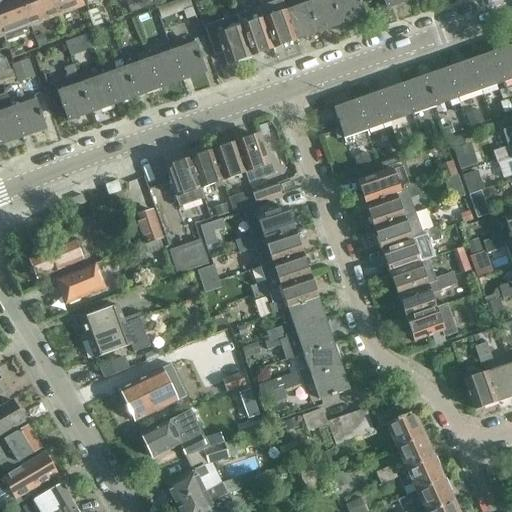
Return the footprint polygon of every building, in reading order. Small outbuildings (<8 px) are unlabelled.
[(58,15),(52,0),(0,0),(0,29),(2,36),(58,15)] [(81,6),(79,0),(52,0),(58,15),(81,6)] [(140,9),(136,0),(128,0),(126,1),(130,13),(140,9)] [(150,5),(148,0),(136,0),(140,9),(150,5)] [(341,24),(332,0),(319,0),(308,4),(318,32),(341,24)] [(364,16),(359,1),(358,0),(332,0),(341,24),(364,16)] [(408,0),(382,0),(386,8),(408,0)] [(318,32),(308,4),(286,12),(295,40),(318,32)] [(103,24),(97,9),(89,12),(94,27),(103,24)] [(94,27),(89,12),(81,15),(86,30),(94,27)] [(295,40),(286,12),(263,20),(273,48),(295,40)] [(273,48),(263,20),(250,25),(247,17),(237,21),(240,28),(250,56),(273,48)] [(250,56),(240,28),(229,32),(227,27),(207,34),(213,51),(221,48),(227,64),(250,56)] [(205,72),(192,35),(184,38),(187,47),(172,52),(182,80),(205,72)] [(182,80),(172,52),(171,53),(167,41),(154,46),(158,57),(149,60),(159,88),(182,80)] [(511,80),(511,48),(494,55),(504,83),(511,80)] [(159,88),(149,60),(148,61),(146,53),(137,56),(139,64),(126,68),(136,96),(159,88)] [(504,83),(494,55),(471,63),(481,91),(504,83)] [(19,79),(35,74),(30,58),(13,64),(19,79)] [(481,91),(471,63),(449,71),(458,99),(481,91)] [(136,96),(126,68),(126,69),(124,64),(115,67),(117,72),(104,77),(114,104),(136,96)] [(78,80),(73,65),(65,68),(70,83),(78,80)] [(458,99),(449,71),(426,79),(436,107),(458,99)] [(114,104),(104,77),(81,85),(91,112),(114,104)] [(436,107),(426,79),(403,86),(413,115),(436,107)] [(91,112),(81,85),(57,93),(67,121),(91,112)] [(413,115),(403,86),(380,94),(390,123),(413,115)] [(390,123),(380,94),(358,102),(368,131),(390,123)] [(45,129),(36,101),(34,95),(23,99),(25,104),(12,109),(22,137),(45,129)] [(368,131),(358,102),(334,111),(344,139),(368,131)] [(0,144),(22,137),(12,109),(11,109),(9,104),(1,107),(3,112),(0,113),(0,144)] [(269,165),(259,137),(236,145),(246,173),(259,168),(262,177),(272,174),(269,165)] [(461,167),(479,162),(472,140),(455,145),(461,167)] [(246,173),(236,145),(213,153),(223,181),(246,173)] [(511,158),(511,152),(510,146),(502,148),(506,161),(511,158)] [(447,155),(444,147),(432,151),(434,159),(447,155)] [(506,161),(502,148),(493,151),(498,163),(506,161)] [(223,181),(213,153),(190,161),(200,189),(214,184),(216,189),(224,186),(222,181),(223,181)] [(405,188),(395,159),(367,169),(370,178),(358,182),(367,205),(395,195),(394,195),(405,191),(403,188),(405,188)] [(200,189),(190,161),(167,169),(177,197),(200,189)] [(457,175),(452,162),(438,166),(443,180),(457,175)] [(464,196),(457,176),(445,180),(452,200),(464,196)] [(121,191),(117,181),(105,185),(108,196),(121,191)] [(478,193),(474,181),(465,184),(469,196),(478,193)] [(424,194),(422,187),(420,182),(412,185),(416,197),(424,194)] [(281,195),(277,184),(252,193),(256,204),(281,195)] [(412,185),(405,188),(403,188),(405,191),(408,200),(416,197),(412,185)] [(432,191),(429,185),(422,187),(424,194),(432,191)] [(403,218),(397,204),(408,200),(405,191),(394,195),(395,195),(367,205),(375,228),(403,218)] [(154,206),(152,198),(144,200),(147,208),(154,206)] [(293,231),(285,207),(257,217),(265,241),(293,231)] [(162,239),(152,211),(136,217),(145,244),(162,239)] [(511,214),(505,217),(510,232),(499,235),(499,236),(503,245),(511,241),(511,214)] [(411,240),(406,227),(411,225),(408,216),(403,218),(375,228),(383,250),(411,240)] [(440,240),(437,231),(436,228),(428,230),(432,242),(440,240)] [(432,242),(428,230),(420,233),(424,245),(432,242)] [(300,254),(293,231),(265,241),(272,263),(300,254)] [(255,248),(251,236),(243,239),(247,251),(255,248)] [(504,248),(503,245),(499,236),(491,239),(496,251),(504,248)] [(247,251),(243,239),(235,241),(239,253),(247,251)] [(496,251),(491,239),(483,242),(487,254),(496,251)] [(82,260),(73,240),(29,258),(38,279),(82,260)] [(419,263),(411,240),(383,250),(391,273),(419,263)] [(208,264),(200,241),(169,251),(177,274),(208,264)] [(462,272),(472,268),(463,246),(453,250),(462,272)] [(308,276),(300,254),(272,263),(280,286),(308,276)] [(427,286),(419,263),(391,273),(399,296),(427,286)] [(56,281),(65,305),(105,289),(95,265),(56,281)] [(456,285),(453,276),(452,273),(444,276),(448,288),(456,285)] [(316,299),(308,276),(280,286),(285,300),(269,305),(272,315),(288,310),(288,309),(316,299)] [(448,288),(444,276),(436,278),(440,291),(448,288)] [(271,293),(267,281),(259,284),(263,296),(271,293)] [(263,296),(259,284),(251,287),(255,299),(263,296)] [(511,296),(507,284),(499,287),(502,297),(503,299),(506,298),(511,296)] [(435,308),(427,286),(399,296),(407,318),(435,308)] [(510,310),(506,298),(503,299),(502,297),(489,302),(494,315),(510,310)] [(324,322),(316,299),(288,309),(288,310),(293,323),(282,327),(286,336),(296,332),(324,322)] [(125,325),(123,320),(117,305),(80,319),(87,339),(125,325)] [(441,328),(435,308),(407,318),(415,342),(445,331),(443,327),(441,328)] [(145,323),(143,317),(141,313),(132,316),(135,326),(145,323)] [(132,345),(126,330),(135,326),(132,316),(123,320),(125,325),(87,339),(94,359),(132,345)] [(480,329),(475,316),(465,320),(463,316),(452,320),(458,337),(480,329)] [(332,345),(324,322),(296,332),(304,354),(332,345)] [(248,333),(245,324),(237,327),(240,336),(248,333)] [(287,339),(286,336),(282,327),(274,329),(278,342),(287,339)] [(278,342),(274,329),(266,332),(270,344),(278,342)] [(489,351),(486,343),(474,348),(477,356),(489,351)] [(339,367),(332,345),(304,354),(308,369),(298,372),(301,381),(312,378),(311,377),(339,367)] [(492,360),(489,351),(477,356),(480,364),(492,360)] [(186,397),(171,365),(119,390),(134,422),(186,397)] [(511,395),(511,371),(510,365),(487,373),(497,401),(511,395)] [(347,391),(339,367),(311,377),(312,378),(301,381),(302,384),(304,389),(314,385),(316,391),(319,401),(347,391)] [(302,384),(301,381),(298,372),(290,375),(294,387),(302,384)] [(497,401),(487,373),(464,381),(474,409),(497,401)] [(294,387),(290,375),(282,378),(285,387),(286,390),(294,387)] [(285,387),(282,378),(258,386),(261,395),(285,387)] [(319,401),(316,391),(308,393),(311,404),(319,401)] [(0,435),(24,422),(12,401),(0,408),(0,435)] [(405,416),(399,405),(374,416),(379,428),(385,425),(405,416)] [(375,433),(367,409),(328,422),(336,446),(375,433)] [(327,425),(322,410),(303,416),(308,432),(327,425)] [(412,413),(405,416),(385,425),(396,448),(423,436),(412,413)] [(181,445),(169,421),(140,435),(152,459),(181,445)] [(19,461),(41,448),(28,426),(0,443),(0,464),(5,473),(21,463),(19,461)] [(433,458),(423,436),(396,448),(402,461),(392,466),(396,475),(406,471),(406,470),(433,458)] [(245,456),(239,439),(218,446),(199,453),(186,457),(190,468),(202,463),(204,466),(229,458),(230,462),(245,456)] [(341,470),(332,450),(317,457),(326,477),(341,470)] [(57,475),(44,454),(8,475),(20,497),(32,490),(57,475)] [(443,480),(433,458),(406,470),(406,471),(416,492),(443,480)] [(205,492),(199,480),(208,475),(204,466),(194,470),(166,485),(176,506),(205,492)] [(397,478),(396,475),(392,466),(384,470),(389,481),(397,478)] [(283,483),(277,468),(250,478),(255,493),(283,483)] [(389,481),(384,470),(376,473),(381,485),(389,481)] [(353,482),(348,471),(328,480),(333,491),(353,482)] [(214,511),(210,503),(227,495),(228,496),(243,490),(237,478),(222,483),(205,492),(176,506),(179,511),(214,511)] [(429,511),(453,502),(443,480),(416,492),(422,506),(412,510),(412,511),(429,511)] [(60,511),(74,504),(62,485),(33,501),(39,511),(60,511)] [(0,511),(5,511),(35,495),(32,490),(20,497),(0,508),(0,511)] [(457,511),(453,502),(429,511),(457,511)]
